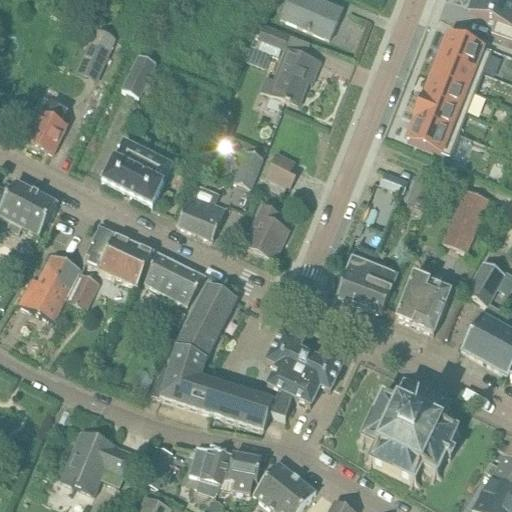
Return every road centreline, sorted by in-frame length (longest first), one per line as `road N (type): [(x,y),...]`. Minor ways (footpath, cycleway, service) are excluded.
road 1 (residential): [(398,511),(302,460),(195,443),(102,416),(0,364)]
road 2 (secondary): [(296,304),(0,164)]
road 3 (residential): [(296,304),(415,0)]
road 4 (secondary): [(511,411),(296,304)]
